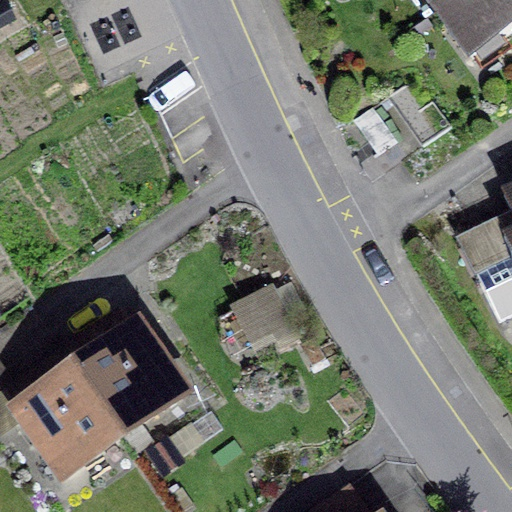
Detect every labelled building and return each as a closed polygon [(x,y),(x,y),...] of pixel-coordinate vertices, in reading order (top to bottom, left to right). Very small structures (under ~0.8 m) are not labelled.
[(511,0),(433,0),(484,71),(511,51),(511,0)] [(396,117),(420,149),(433,139),(408,108),(396,117)] [(511,201),(507,204),(511,214),(511,217),(463,242),(506,329),(511,326),(511,201)] [(278,290),(241,309),(265,356),(302,336),(278,290)] [(155,324),(87,372),(139,446),(207,398),(155,324)] [(75,491),(139,446),(87,372),(22,417),(75,491)]
